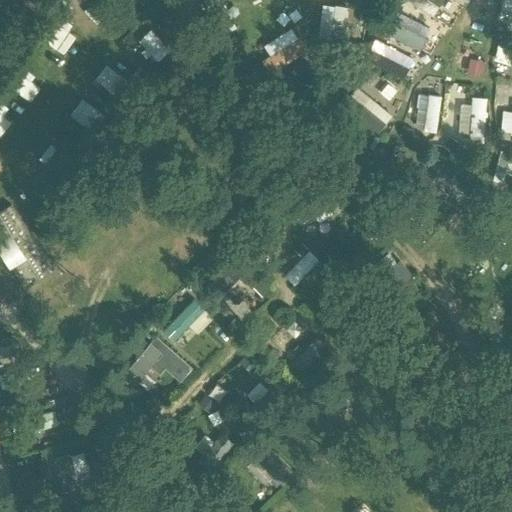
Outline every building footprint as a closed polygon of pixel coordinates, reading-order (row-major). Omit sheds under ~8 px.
[(182,0),(186,6),(180,10),(186,19),(194,14),(189,5),(197,1),(196,0),(182,0)] [(404,0),(428,16),(435,6),(426,0),(404,0)] [(511,0),(505,0),(503,7),(511,11),(511,0)] [(334,4),(334,7),(330,37),(329,39),(344,41),(349,7),(334,4)] [(92,26),(72,13),(58,33),(78,46),(92,26)] [(384,22),(378,33),(412,50),(417,39),(407,33),(412,24),(391,13),(386,23),(384,22)] [(214,21),(197,29),(201,38),(218,31),(214,21)] [(263,46),(270,56),(264,60),(272,73),(307,50),(299,37),(297,38),(290,28),(263,46)] [(497,34),(493,44),(503,48),(500,57),(511,60),(511,36),(497,32),(497,34)] [(215,33),(201,44),(226,75),(240,64),(215,33)] [(374,52),(369,63),(399,79),(404,68),(392,62),(398,51),(381,43),(376,53),(374,52)] [(146,57),(129,67),(138,81),(154,71),(146,57)] [(360,76),(351,69),(336,88),(344,96),(360,76)] [(414,110),(412,127),(421,128),(421,131),(432,132),(437,96),(425,94),(423,111),(414,110)] [(354,102),(347,111),(373,133),(381,124),(372,116),(379,109),(363,96),(357,104),(354,102)] [(479,115),(478,125),(469,125),(469,132),(468,137),(483,138),(486,97),(471,96),(471,104),(472,104),(471,115),(479,115)] [(399,134),(410,138),(413,130),(402,126),(399,134)] [(459,143),(449,137),(444,146),(454,152),(459,143)] [(511,154),(498,151),(490,181),(500,183),(504,169),(511,171),(511,165),(511,154)] [(447,193),(435,182),(430,190),(426,187),(406,210),(421,223),(447,193)] [(317,198),(291,216),(298,225),(311,215),(317,224),(329,216),(317,198)] [(52,271),(9,204),(0,209),(0,249),(24,288),(52,271)] [(343,257),(374,231),(365,220),(334,246),(343,257)] [(213,253),(223,238),(206,227),(196,243),(213,253)] [(301,256),(308,249),(301,242),(294,250),(301,256)] [(307,252),(283,277),(292,286),(309,268),(314,272),(321,265),(307,252)] [(385,255),(356,278),(364,288),(384,272),(387,276),(395,270),(392,267),(394,265),(385,255)] [(243,282),(249,276),(245,271),(250,266),(241,256),(209,286),(218,296),(238,277),(243,282)] [(494,299),(511,304),(511,280),(501,277),(494,299)] [(269,288),(261,280),(254,287),(262,296),(269,288)] [(390,291),(379,299),(404,333),(415,326),(400,305),(404,301),(395,289),(391,292),(390,291)] [(163,330),(173,340),(204,309),(194,299),(163,330)] [(511,341),(489,317),(487,314),(478,322),(506,353),(508,355),(511,350),(511,341)] [(226,326),(232,332),(240,325),(233,318),(226,326)] [(161,325),(155,320),(149,328),(155,333),(161,325)] [(295,333),(306,341),(314,330),(303,322),(295,333)] [(298,345),(291,352),(297,357),(291,362),(301,372),(326,347),(316,337),(303,350),(298,345)] [(151,344),(122,376),(134,386),(160,355),(162,353),(160,352),(151,344)] [(43,381),(5,389),(8,404),(46,397),(43,381)] [(72,404),(69,396),(56,400),(58,408),(72,404)] [(208,411),(214,403),(204,396),(198,404),(208,411)] [(58,442),(80,437),(73,408),(52,413),(58,442)] [(19,430),(20,435),(39,429),(36,415),(26,418),(28,428),(19,430)] [(202,455),(198,460),(208,470),(232,443),(221,434),(214,442),(202,455)] [(258,444),(246,457),(261,471),(257,475),(262,480),(266,476),(273,483),(285,471),(258,444)] [(74,455),(56,459),(69,505),(86,500),(74,455)] [(20,487),(36,484),(34,472),(18,475),(20,487)] [(223,477),(216,484),(225,492),(231,485),(223,477)]
